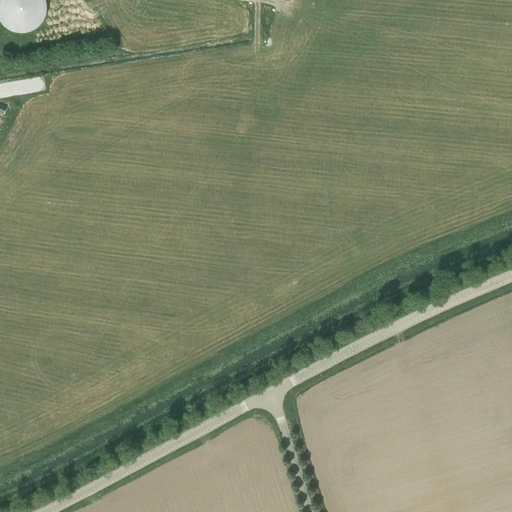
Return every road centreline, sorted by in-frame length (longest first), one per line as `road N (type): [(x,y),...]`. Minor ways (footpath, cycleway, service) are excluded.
road 1 (unclassified): [(271,392),(511,275)]
road 2 (unclassified): [(42,511),(271,392)]
road 3 (unclassified): [(308,511),(271,392)]
